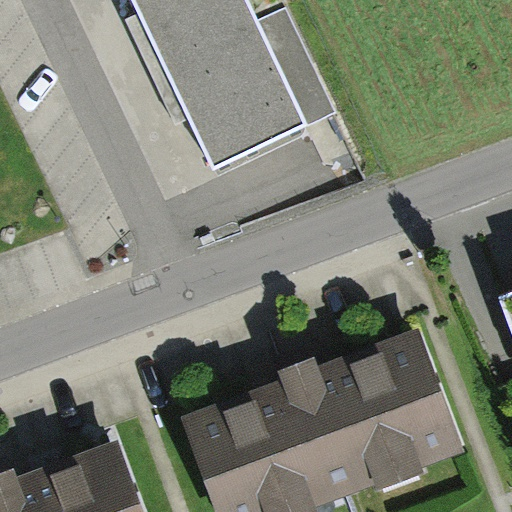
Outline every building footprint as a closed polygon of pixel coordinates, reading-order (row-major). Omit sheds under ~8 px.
[(129,0),(215,181),(305,139),(239,0),(129,0)] [(296,81),(321,70),(292,8),(267,19),(296,81)] [(511,299),(491,307),(511,364),(511,299)] [(178,432),(205,511),(313,511),(455,462),(415,348),(178,432)] [(0,474),(0,511),(146,511),(117,432),(0,474)]
